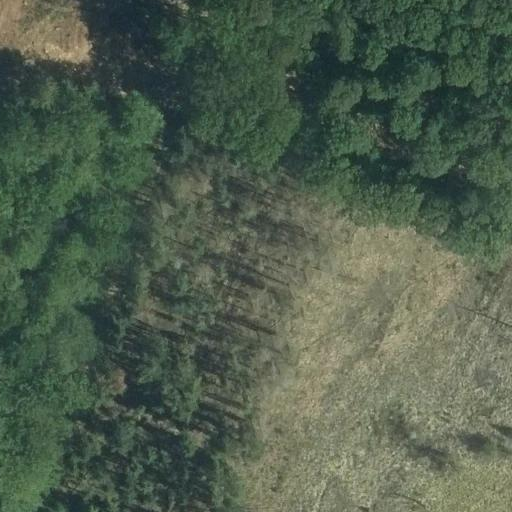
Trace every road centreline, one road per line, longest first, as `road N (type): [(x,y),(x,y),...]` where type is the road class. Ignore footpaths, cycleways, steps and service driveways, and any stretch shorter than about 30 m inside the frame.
road 1 (track): [(511,242),(192,106),(165,85),(0,98)]
road 2 (track): [(195,0),(17,511)]
